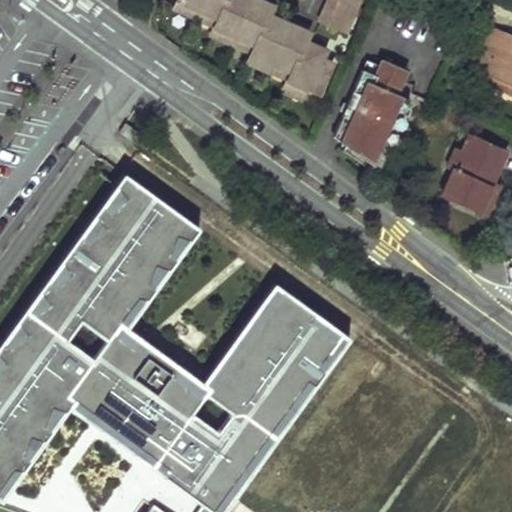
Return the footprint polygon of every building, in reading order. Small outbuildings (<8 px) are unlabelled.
[(307,93),(325,54),(304,45),(308,37),(287,27),(266,18),(270,10),(247,0),(177,0),(177,2),(198,12),(218,20),(214,29),(234,38),(253,46),(249,55),(270,65),(291,74),(287,83),(287,84),(307,93)] [(342,37),(358,0),(329,0),(318,25),(342,37)] [(198,12),(177,2),(173,11),(194,20),(198,12)] [(218,20),(198,12),(194,20),(214,29),(218,20)] [(234,38),(214,29),(210,38),(230,47),(234,38)] [(511,99),(511,102),(511,101),(511,43),(483,32),(471,60),(486,67),(482,78),(511,92),(511,99)] [(253,46),(234,38),(230,47),(249,55),(253,46)] [(270,65),(249,55),(246,64),(266,73),(270,65)] [(467,71),(482,78),(486,67),(471,60),(467,71)] [(403,74),(379,63),(377,70),(373,80),(359,74),(333,134),(342,138),(338,148),(375,175),(406,105),(392,98),(403,74)] [(359,74),(373,80),(377,70),(364,64),(359,74)] [(291,74),(270,65),(266,73),(287,83),(291,74)] [(307,93),(287,84),(283,91),(304,101),(307,93)] [(125,123),(118,134),(136,147),(143,136),(125,123)] [(454,176),(443,202),(478,218),(493,187),(504,156),(470,141),(462,157),(454,176)] [(447,172),(454,176),(462,157),(455,154),(447,172)] [(199,381),(124,327),(197,226),(123,172),(121,171),(0,337),(0,497),(67,406),(214,511),(219,511),(348,335),(272,280),(199,381)] [(478,218),(486,221),(498,190),(493,187),(478,218)] [(165,511),(152,503),(145,511),(165,511)]
